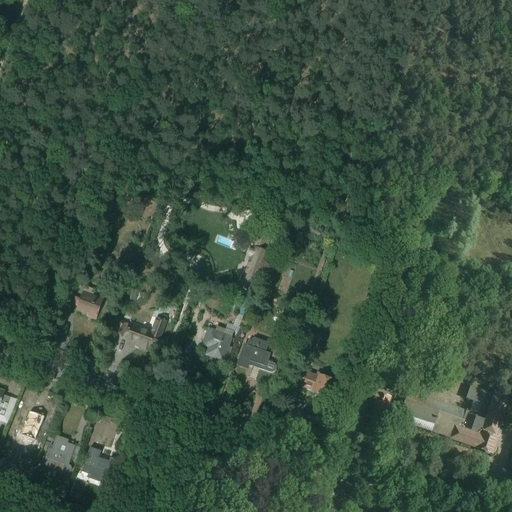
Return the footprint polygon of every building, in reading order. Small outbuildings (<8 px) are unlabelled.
[(205,262),(215,261),(213,246),(203,247),(205,262)] [(72,312),(100,322),(107,302),(79,293),(72,312)] [(133,336),(160,345),(168,322),(141,312),(133,336)] [(205,357),(227,364),(236,337),(207,328),(202,346),(208,348),(205,357)] [(246,336),(237,367),(249,371),(251,367),(269,373),(275,355),(267,353),(270,343),(246,336)] [(313,392),(332,399),(338,382),(319,375),(313,392)] [(0,418),(8,421),(15,400),(0,394),(0,418)] [(374,415),(388,419),(394,400),(375,394),(372,402),(378,404),(374,415)] [(436,433),(495,449),(509,399),(493,394),(488,412),(439,399),(437,407),(443,409),(436,433)] [(19,438),(35,444),(46,418),(29,411),(19,438)] [(44,465),(69,473),(78,445),(52,437),(44,465)] [(77,475),(108,486),(117,462),(86,451),(77,475)]
